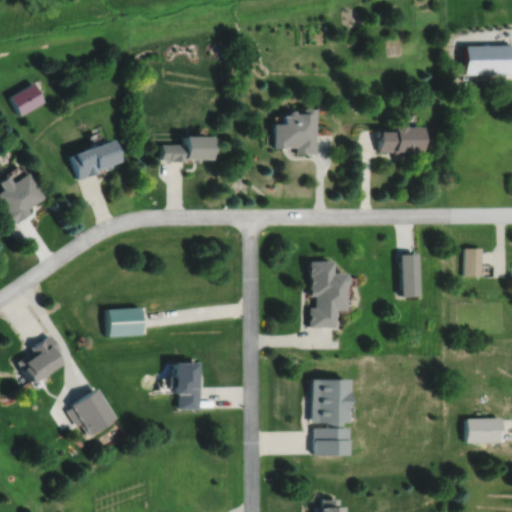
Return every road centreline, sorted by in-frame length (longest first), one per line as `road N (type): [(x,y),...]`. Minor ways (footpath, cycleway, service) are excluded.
road 1 (residential): [(511,212),(132,218),(92,233),(0,295)]
road 2 (residential): [(248,214),(250,511)]
